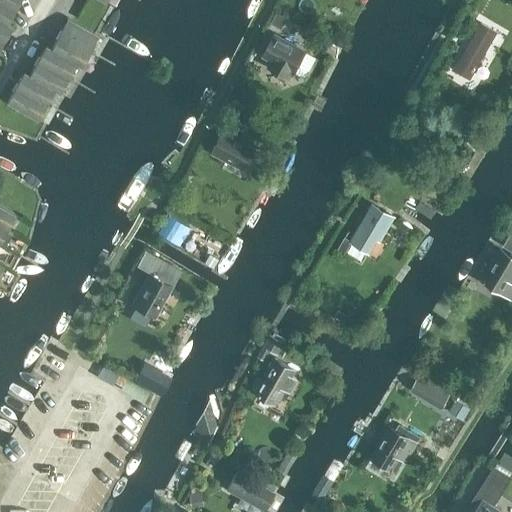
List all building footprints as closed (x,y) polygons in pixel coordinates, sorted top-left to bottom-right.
[(13,8),(0,0),(0,20),(4,23),(5,22),(13,8)] [(281,28),(287,18),(276,12),(271,23),(281,28)] [(97,36),(71,21),(67,19),(59,33),(88,50),(97,36)] [(0,39),(1,40),(10,25),(5,22),(4,23),(0,20),(0,39)] [(470,78),(496,32),(481,23),(454,69),(470,78)] [(88,50),(59,33),(50,48),(75,62),(74,63),(79,66),(88,50)] [(275,34),(263,55),(272,60),(269,66),(288,76),(291,71),(293,72),(305,78),(316,57),(305,51),(275,34)] [(66,77),(74,63),(75,62),(50,48),(45,45),(37,60),(66,77)] [(66,77),(37,60),(29,74),(53,88),(52,89),(58,92),(66,77)] [(44,103),(52,89),(53,88),(29,74),(23,71),(15,86),(44,103)] [(44,103),(15,86),(6,101),(36,118),(44,103)] [(244,134),(250,124),(240,119),(234,129),(244,134)] [(240,168),(252,147),(222,131),(211,152),(240,168)] [(366,220),(354,241),(369,250),(376,238),(379,240),(384,231),(393,216),(371,203),(362,218),(366,220)] [(0,225),(5,228),(14,213),(0,205),(0,225)] [(178,244),(188,227),(174,218),(164,235),(178,244)] [(344,254),(351,241),(345,237),(337,250),(344,254)] [(233,239),(214,272),(224,278),(244,246),(233,239)] [(511,281),(511,278),(511,255),(501,249),(483,280),(500,291),(508,279),(511,281)] [(149,274),(133,304),(154,316),(170,286),(179,271),(146,252),(139,265),(151,271),(149,274)] [(213,268),(218,259),(209,254),(204,262),(213,268)] [(271,332),(258,354),(265,358),(271,347),(279,352),(285,340),(271,332)] [(267,380),(258,395),(275,404),(284,388),(290,392),(298,379),(292,376),(296,369),(276,358),(263,378),(267,380)] [(442,407),(449,394),(419,376),(411,388),(442,407)] [(455,399),(449,410),(464,419),(470,408),(455,399)] [(390,426),(371,457),(389,467),(396,456),(399,457),(405,461),(420,435),(401,425),(399,423),(395,429),(390,426)] [(214,465),(220,454),(213,450),(207,461),(214,465)] [(211,493),(250,511),(263,511),(274,491),(224,466),(211,493)] [(479,505),(474,511),(501,511),(492,506),(499,496),(497,494),(509,475),(495,466),(492,472),(491,471),(485,481),(485,482),(481,489),(480,488),(474,498),(473,501),(479,505)] [(203,505),(199,491),(188,494),(191,507),(203,505)]
